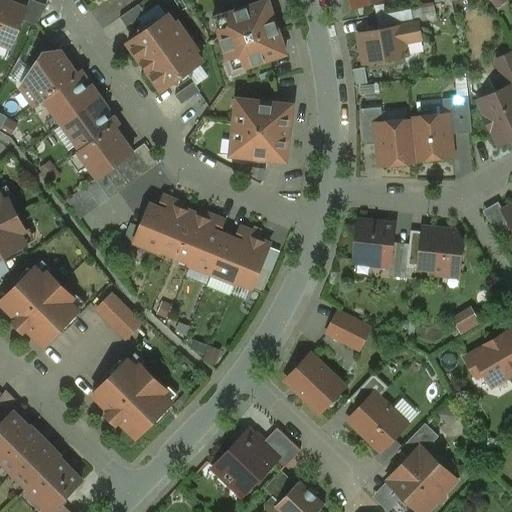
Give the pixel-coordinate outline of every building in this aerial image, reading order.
[(26,8),(8,1),(0,21),(0,43),(11,47),(26,8)] [(267,1),(222,16),(217,26),(228,64),(240,69),(284,54),(276,33),(271,35),(268,26),(275,23),(267,1)] [(411,10),(375,17),(378,30),(401,26),(401,28),(414,25),(413,23),(411,10)] [(167,14),(126,43),(141,64),(143,63),(147,70),(146,71),(161,91),(201,62),(193,51),(195,49),(177,24),(175,25),(167,14)] [(414,25),(401,28),(404,43),(421,40),(418,22),(413,23),(414,25)] [(407,56),(404,43),(401,28),(401,26),(378,30),(358,34),(364,64),(407,56)] [(33,106),(42,99),(77,74),(72,69),(68,69),(64,64),(66,60),(60,51),(44,53),(20,88),(33,106)] [(511,52),(495,61),(507,87),(511,84),(511,52)] [(81,72),(77,74),(42,99),(61,125),(63,124),(100,98),(91,86),(87,87),(83,81),(85,77),(81,72)] [(193,82),(174,96),(181,105),(200,91),(193,82)] [(511,84),(507,87),(479,100),(486,115),(482,117),(489,132),(491,131),(498,146),(511,139),(511,84)] [(467,96),(442,98),(444,115),(447,115),(449,135),(470,133),(467,96)] [(107,108),(100,98),(63,124),(82,149),(114,126),(117,123),(114,117),(109,118),(106,114),(107,108)] [(259,102),(242,100),(241,114),(234,114),(231,140),(238,141),(236,156),(253,157),(252,159),(266,160),(266,159),(283,161),(285,149),(286,149),(290,118),(288,118),(289,106),(273,104),(272,102),(259,101),(259,102)] [(381,108),(360,109),(363,145),(377,144),(384,143),(382,123),(381,108)] [(417,114),(414,119),(417,159),(451,156),(449,135),(447,115),(444,115),(433,116),(428,113),(417,114)] [(417,162),(417,159),(414,119),(410,119),(411,121),(382,123),(384,143),(377,144),(379,165),(417,162)] [(118,132),(114,126),(82,149),(78,152),(96,178),(133,152),(124,141),(120,142),(116,136),(118,132)] [(144,145),(133,152),(96,178),(66,199),(80,219),(157,164),(144,145)] [(0,196),(0,258),(26,245),(20,234),(26,231),(9,198),(3,202),(0,196)] [(158,252),(161,244),(167,229),(160,226),(171,199),(163,196),(158,207),(149,204),(134,242),(158,252)] [(161,244),(175,251),(192,213),(180,208),(182,204),(171,199),(160,226),(167,229),(161,244)] [(511,227),(502,211),(497,203),(482,211),(493,229),(504,222),(509,230),(511,227)] [(511,204),(502,211),(511,227),(511,204)] [(175,251),(192,258),(199,242),(204,244),(216,217),(205,213),(203,218),(192,213),(175,251)] [(190,265),(211,273),(227,236),(219,232),(224,221),(216,217),(204,244),(199,242),(192,258),(190,265)] [(390,265),(393,242),(395,224),(357,220),(352,261),(390,265)] [(504,222),(493,229),(497,236),(509,230),(504,222)] [(211,273),(234,283),(243,260),(237,257),(248,230),(240,227),(235,239),(227,236),(211,273)] [(421,232),(417,268),(430,270),(429,274),(445,276),(446,271),(458,273),(461,244),(454,232),(421,228),(421,232)] [(234,283),(250,290),(259,268),(269,244),(257,239),(259,235),(248,230),(237,257),(243,260),(234,283)] [(408,244),(405,267),(417,268),(421,232),(410,231),(408,244)] [(405,267),(408,244),(393,242),(390,265),(388,276),(404,278),(405,267)] [(43,277),(34,268),(0,302),(0,304),(0,305),(1,303),(17,319),(14,323),(22,331),(26,328),(42,344),(40,345),(42,346),(77,311),(69,302),(73,298),(48,272),(43,277)] [(271,272),(259,268),(250,290),(262,294),(271,272)] [(139,324),(111,296),(97,310),(125,339),(139,324)] [(336,311),(325,334),(358,350),(369,328),(336,311)] [(471,311),(454,321),(462,335),(479,325),(471,311)] [(502,336),(484,346),(485,347),(465,358),(476,376),(483,372),(491,386),(511,373),(511,342),(508,336),(504,338),(502,336)] [(343,387),(310,355),(285,380),(318,412),(343,387)] [(136,369),(127,360),(91,396),(92,397),(93,396),(109,412),(106,415),(115,424),(118,421),(134,437),(133,438),(135,439),(171,404),(161,394),(165,390),(140,364),(136,369)] [(373,374),(349,400),(359,409),(374,394),(378,398),(388,388),(373,374)] [(5,390),(0,398),(0,415),(15,400),(5,390)] [(378,398),(374,394),(359,409),(348,420),(380,451),(395,437),(406,425),(378,398)] [(451,405),(439,415),(446,423),(452,423),(460,417),(451,405)] [(0,454),(28,427),(13,412),(1,425),(0,423),(0,454)] [(404,445),(399,449),(409,458),(420,446),(424,451),(438,437),(424,424),(404,445)] [(0,454),(0,462),(12,474),(46,441),(30,425),(28,427),(0,454)] [(299,450),(276,428),(261,444),(276,458),(275,460),(283,467),(299,450)] [(254,438),(247,431),(231,449),(215,466),(222,472),(222,477),(229,483),(234,484),(243,493),(275,460),(276,458),(261,444),(254,438)] [(395,437),(380,451),(376,456),(384,465),(399,449),(404,445),(395,437)] [(12,474),(27,488),(58,457),(59,456),(46,441),(12,474)] [(409,458),(387,481),(403,496),(420,511),(425,511),(435,502),(437,504),(441,503),(445,499),(445,496),(443,494),(456,481),(424,451),(420,446),(409,458)] [(25,490),(47,511),(49,511),(60,502),(66,496),(81,480),(58,457),(27,488),(25,490)] [(279,511),(274,506),(295,484),(290,479),(265,505),(265,511),(266,511),(279,511)] [(299,481),(295,484),(274,506),(279,511),(317,511),(324,505),(299,481)] [(390,510),(403,496),(387,481),(374,495),(390,510)] [(70,511),(60,502),(49,511),(70,511)]
